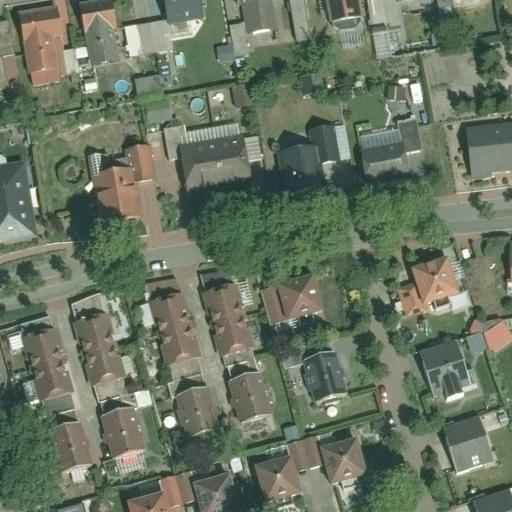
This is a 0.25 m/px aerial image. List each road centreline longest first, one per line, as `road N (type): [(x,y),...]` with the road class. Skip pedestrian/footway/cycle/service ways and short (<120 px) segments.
road 1 (residential): [(348,228),(0,296)]
road 2 (residential): [(430,510),(348,228)]
road 3 (residential): [(511,208),(348,228)]
